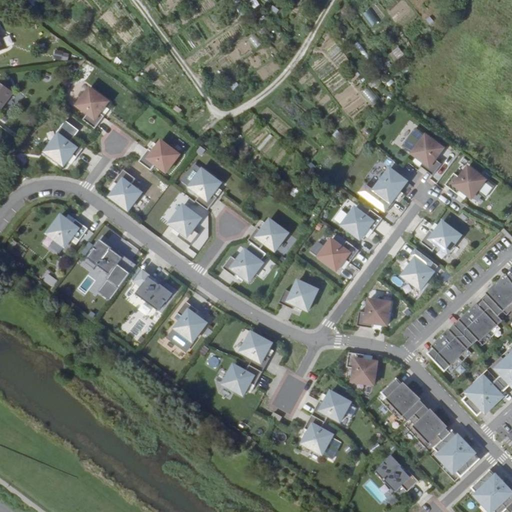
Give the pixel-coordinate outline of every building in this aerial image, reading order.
[(369,9),(362,15),(371,26),(378,20),(369,9)] [(59,55),(60,47),(53,45),(51,53),(59,55)] [(392,62),(404,56),(399,47),(387,53),(392,62)] [(0,112),(14,94),(0,82),(0,112)] [(94,128),(104,115),(100,112),(108,101),(90,87),(76,105),(87,113),(82,119),(94,128)] [(370,104),(378,98),(369,87),(362,92),(370,104)] [(69,141),(58,133),(45,151),(63,165),(71,154),(76,156),(85,144),(73,135),(69,141)] [(444,148),(426,135),(412,153),(423,162),(420,166),(433,175),(442,164),(436,159),(444,148)] [(152,151),(148,148),(139,161),(150,170),(155,164),(166,171),(180,154),(161,140),(152,151)] [(460,178),(454,173),(445,185),(458,194),(461,190),(472,198),(486,180),(469,167),(460,178)] [(380,196),(375,203),(387,212),(396,200),(394,198),(407,181),(390,168),(373,191),(380,196)] [(135,178),(123,169),(114,181),(118,185),(110,196),(128,210),(142,192),(130,184),(135,178)] [(221,182),(203,169),(189,186),(200,195),(196,201),(207,210),(217,197),(213,194),(221,182)] [(201,218),(183,205),(170,223),(181,232),(178,236),(190,245),(199,233),(193,229),(201,218)] [(366,216),(355,208),(342,225),(360,239),(369,228),(373,231),(382,218),(370,209),(366,216)] [(72,223),(60,214),(46,233),(64,246),(73,235),(79,240),(88,228),(75,219),(72,223)] [(258,227),(248,240),(260,249),(265,242),(276,251),(289,233),(271,219),(262,230),(258,227)] [(461,236),(443,222),(435,233),(430,230),(421,242),(433,251),(437,245),(448,253),(461,236)] [(342,247),(331,239),(318,257),(336,270),(345,259),(349,262),(359,250),(346,241),(342,247)] [(116,253),(99,240),(87,257),(109,274),(115,267),(121,272),(130,260),(118,251),(116,253)] [(238,260),(232,256),(223,268),(235,277),(239,273),(250,281),(264,262),(246,249),(238,260)] [(428,258),(416,249),(406,262),(411,265),(402,276),(421,290),(434,272),(423,264),(428,258)] [(155,279),(143,270),(134,281),(140,286),(135,294),(158,311),(171,293),(154,281),(155,279)] [(47,274),(43,281),(53,286),(57,279),(47,274)] [(502,281),(497,287),(511,302),(511,275),(504,283),(502,281)] [(291,293),(285,290),(278,303),(292,310),(295,305),(307,310),(317,290),(297,281),(291,293)] [(492,293),(484,301),(497,314),(501,310),(507,315),(511,310),(511,302),(497,287),(491,292),(492,293)] [(390,302),(368,299),(366,312),(359,312),(357,326),(372,328),(373,323),(387,325),(390,302)] [(199,310),(186,301),(177,312),(183,317),(175,328),(193,341),(207,323),(195,314),(199,310)] [(461,322),(456,327),(473,344),(478,340),(480,342),(498,325),(496,323),(501,319),(497,314),(484,301),(479,305),(478,304),(460,322),(461,322)] [(473,344),(456,327),(451,332),(450,331),(432,348),(433,349),(428,353),(445,370),(449,366),(451,368),(469,351),(468,349),(473,344)] [(272,343),(252,332),(241,351),(253,358),(249,365),(262,372),(270,358),(265,355),(272,343)] [(511,349),(510,348),(501,357),(511,367),(511,349)] [(364,354),(349,353),(347,367),(354,368),(352,381),(374,385),(377,362),(363,360),(364,354)] [(496,369),(491,373),(505,389),(511,382),(511,367),(501,357),(492,365),(496,369)] [(262,372),(249,365),(246,371),(234,364),(223,384),(243,395),(250,383),(255,385),(262,372)] [(505,389),(491,373),(490,372),(484,378),(481,375),(466,389),(468,392),(462,398),(478,415),(483,410),(484,411),(502,394),(500,393),(505,389)] [(404,388),(396,380),(383,393),(387,398),(382,403),(391,412),(411,393),(405,387),(404,388)] [(351,403),(331,392),(324,404),(320,402),(312,415),(325,422),(329,416),(341,422),(351,403)] [(411,393),(391,412),(399,420),(404,415),(409,421),(423,407),(415,398),(416,397),(411,393)] [(423,407),(409,421),(408,422),(412,426),(408,430),(417,439),(438,420),(432,414),(430,415),(423,407)] [(274,412),(271,418),(279,423),(282,418),(274,412)] [(325,422),(312,415),(304,429),(309,431),(302,443),(323,455),(333,435),(322,429),(325,422)] [(438,420),(417,439),(425,447),(429,444),(434,449),(449,435),(441,426),(442,425),(438,420)] [(449,435),(434,449),(438,454),(437,455),(454,473),(455,472),(460,477),(478,461),(473,455),(474,454),(457,437),(456,437),(452,433),(449,435)] [(406,472),(391,457),(375,471),(395,492),(402,486),(407,492),(419,481),(408,470),(406,472)] [(502,511),(511,503),(511,496),(511,495),(511,494),(495,476),(494,477),(489,472),(471,489),(476,494),(475,495),(490,511),(502,511)] [(375,482),(371,478),(363,485),(380,503),(390,493),(377,479),(375,482)] [(386,499),(391,506),(397,501),(393,494),(386,499)] [(511,511),(511,503),(502,511),(511,511)]
